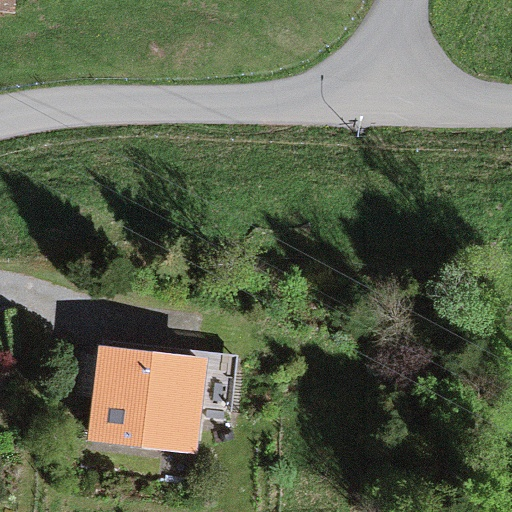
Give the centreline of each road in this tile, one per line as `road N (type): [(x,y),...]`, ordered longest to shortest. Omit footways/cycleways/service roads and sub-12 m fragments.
road 1 (residential): [(334,92),(272,105),(0,120)]
road 2 (residential): [(511,104),(334,92)]
